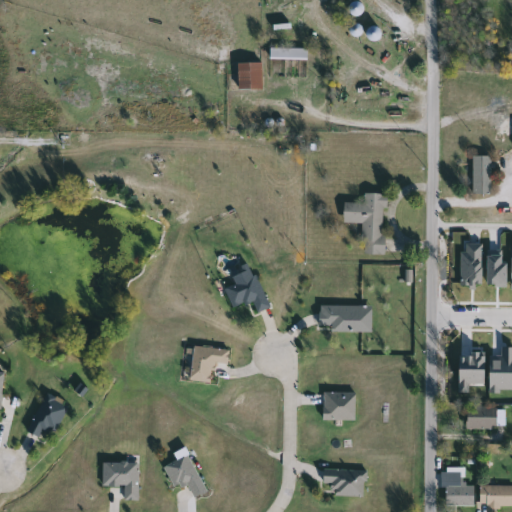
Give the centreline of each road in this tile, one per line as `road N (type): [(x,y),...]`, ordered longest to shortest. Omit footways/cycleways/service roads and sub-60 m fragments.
road 1 (residential): [(430,0),(431,511)]
road 2 (residential): [(275,511),(289,476),(289,381),(278,352)]
